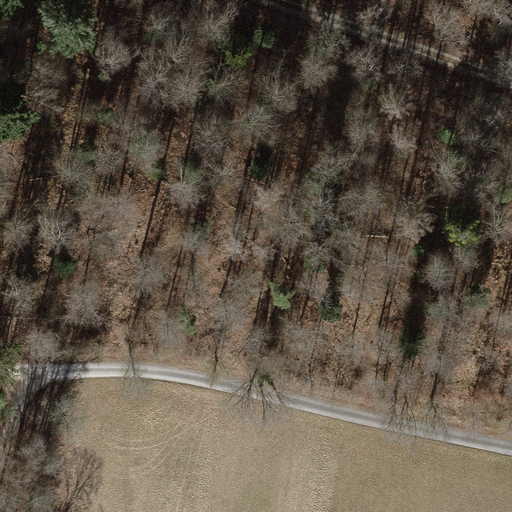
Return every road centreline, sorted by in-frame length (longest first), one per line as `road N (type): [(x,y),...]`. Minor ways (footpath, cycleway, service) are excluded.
road 1 (unclassified): [(511,440),(182,373)]
road 2 (track): [(233,0),(511,85)]
road 3 (track): [(182,373),(0,379)]
